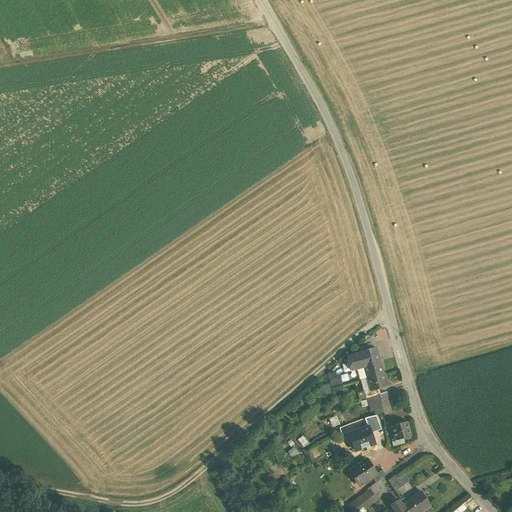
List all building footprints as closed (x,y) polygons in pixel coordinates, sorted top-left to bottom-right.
[(371,343),(358,347),(360,353),(372,349),(371,343)] [(372,349),(360,353),(360,354),(361,359),(378,354),(376,348),(372,349)] [(360,354),(347,357),(350,370),(357,369),(364,367),(361,359),(360,354)] [(378,354),(361,359),(364,367),(357,369),(360,380),(367,378),(383,374),(378,354)] [(341,383),(338,371),(326,374),(329,386),(341,383)] [(383,374),(367,378),(370,390),(370,391),(379,388),(388,386),(384,373),(383,374)] [(379,388),(370,391),(370,390),(364,392),(366,399),(368,398),(380,394),(379,388)] [(357,393),(359,400),(365,398),(362,391),(357,393)] [(380,394),(368,398),(370,404),(375,402),(382,400),(387,399),(385,393),(380,394)] [(373,417),(367,419),(370,426),(367,427),(370,434),(374,432),(375,433),(379,432),(373,417)] [(364,419),(348,425),(352,433),(367,427),(370,426),(367,419),(367,418),(365,419),(364,419)] [(406,422),(391,426),(393,433),(390,434),(391,437),(393,436),(395,441),(410,437),(406,422)] [(367,427),(352,433),(357,447),(377,440),(375,433),(374,432),(370,434),(367,427)] [(366,459),(349,470),(359,485),(372,477),(376,474),(376,473),(366,459)] [(382,470),(376,473),(376,474),(372,477),(376,483),(385,475),(382,470)] [(395,475),(388,480),(395,491),(402,486),(395,475)] [(369,490),(357,500),(365,509),(377,500),(369,490)] [(422,493),(404,505),(408,511),(418,511),(430,505),(422,493)]
